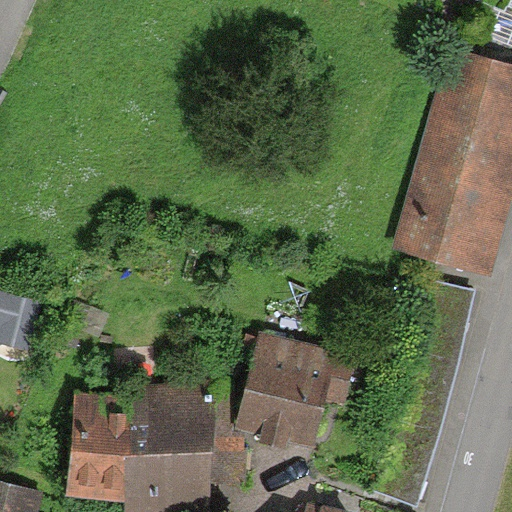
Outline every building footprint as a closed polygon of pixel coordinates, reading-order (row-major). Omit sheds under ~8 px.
[(511,66),(445,48),(391,253),(482,277),(511,163),(511,66)] [(417,283),(365,490),(419,503),(471,297),(417,283)] [(0,334),(41,343),(50,297),(0,286),(0,334)] [(263,330),(238,411),(309,433),(334,352),(263,330)] [(72,392),(67,486),(127,489),(126,499),(204,504),(210,400),(72,392)] [(0,481),(0,511),(34,511),(39,492),(0,481)] [(342,511),(308,503),(305,511),(342,511)]
